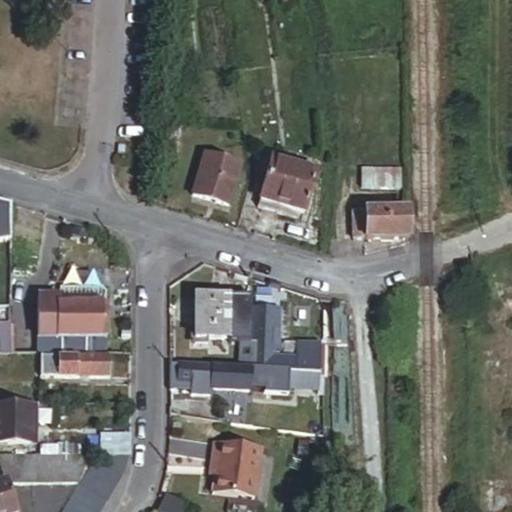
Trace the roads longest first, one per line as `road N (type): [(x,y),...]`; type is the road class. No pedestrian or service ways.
road 1 (residential): [(123,511),(147,461),(149,223)]
road 2 (track): [(357,274),(369,511)]
road 3 (residential): [(357,274),(314,270),(149,223)]
road 4 (residential): [(113,0),(97,206)]
road 5 (residential): [(357,274),(511,227)]
